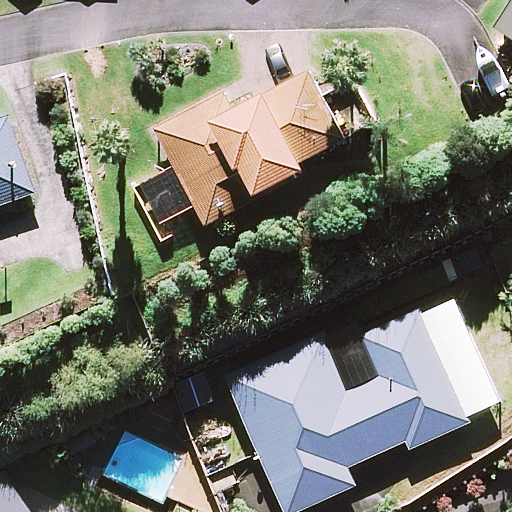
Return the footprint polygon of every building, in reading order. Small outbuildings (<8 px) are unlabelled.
[(511,18),(502,33),(511,39),(511,18)] [(349,143),(314,77),(233,120),(222,98),(159,131),(179,169),(138,190),(159,231),(200,209),(210,229),(311,176),(306,166),(349,143)] [(13,123),(0,127),(0,211),(40,197),(13,123)] [(472,426),(421,310),(362,336),(381,379),(351,393),(326,337),(230,379),(289,511),(307,511),(360,489),(352,470),(411,443),(415,452),(472,426)] [(0,511),(28,511),(4,479),(0,481),(0,511)]
